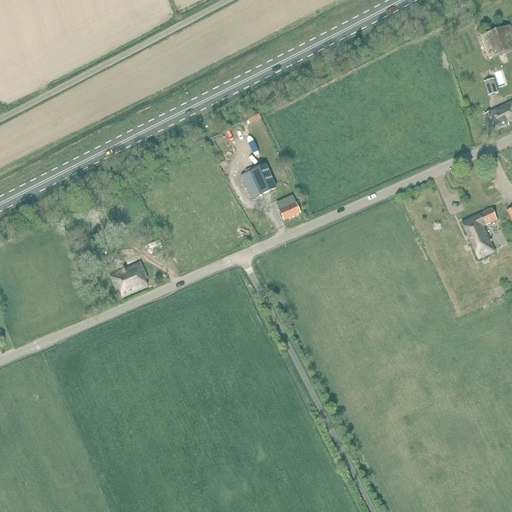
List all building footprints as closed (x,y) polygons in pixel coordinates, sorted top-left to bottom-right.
[(488,59),(511,51),(511,35),(509,26),(480,36),(488,59)] [(498,93),(494,80),(493,80),(483,83),(488,96),(498,93)] [(507,123),(511,120),(511,102),(485,115),(493,133),(508,126),(507,123)] [(253,199),(277,188),(266,165),(242,176),(253,199)] [(280,212),(284,221),(300,214),(296,204),(292,206),(289,199),(279,203),(277,206),(280,211),(280,212)] [(491,210),(461,224),(478,260),(494,252),(490,243),(491,242),(491,241),(489,241),(483,227),(496,221),(491,210)] [(100,242),(110,238),(101,216),(92,219),(100,242)] [(159,241),(148,245),(150,250),(161,247),(159,241)] [(140,264),(110,277),(120,300),(148,287),(145,281),(148,280),(140,264)]
